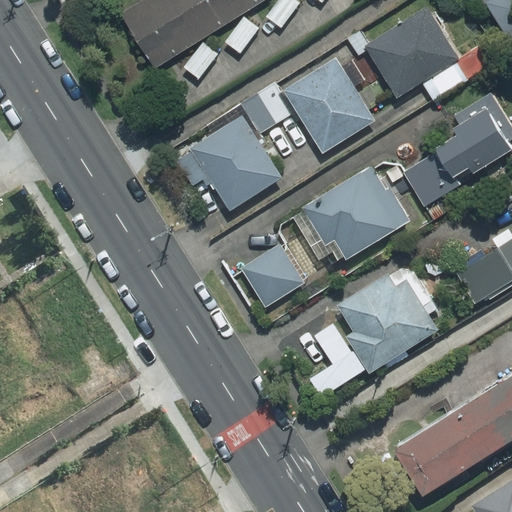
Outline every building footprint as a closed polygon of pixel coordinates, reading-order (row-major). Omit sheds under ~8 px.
[(141,0),(126,9),(161,66),(266,0),(141,0)] [(307,1),(304,0),(281,0),(270,15),(286,27),(307,1)] [(511,0),(480,0),(485,9),(494,4),(511,35),(511,0)] [(434,5),(373,43),(365,29),(350,38),(360,54),(373,46),(404,97),(427,82),(437,99),(502,59),(490,39),(465,55),(434,5)] [(265,26),(249,15),(230,40),(247,52),(265,26)] [(224,54),(208,40),(189,64),(205,77),(224,54)] [(358,56),(348,63),(343,54),(290,87),(328,150),(381,117),(362,86),(372,80),(358,56)] [(301,112),(281,81),(249,101),(268,132),(301,112)] [(458,114),(465,124),(458,128),(461,132),(439,147),(460,176),(474,166),(480,173),(503,157),(511,169),(511,131),(492,104),(485,110),(478,100),(458,114)] [(195,146),(196,148),(183,157),(200,183),(209,177),(215,185),(219,183),(236,209),(290,174),(249,111),(243,115),(238,107),(211,125),(216,132),(195,146)] [(386,177),(378,164),(297,213),(324,259),(338,250),(343,258),(352,253),(354,257),(418,218),(391,174),(386,177)] [(511,234),(501,241),(511,257),(511,234)] [(285,241),(245,268),(271,306),(311,279),(285,241)] [(445,308),(420,268),(403,266),(340,305),(346,314),(349,312),(359,327),(352,332),(376,371),(448,326),(438,311),(445,308)] [(0,429),(1,429),(7,438),(60,402),(1,317),(0,318),(0,429)] [(335,374),(318,351),(304,361),(321,384),(335,374)] [(511,375),(404,442),(434,490),(511,441),(511,375)] [(152,511),(134,483),(148,474),(129,445),(115,454),(61,489),(69,500),(62,504),(66,511),(152,511)] [(511,511),(511,479),(476,501),(482,511),(511,511)]
